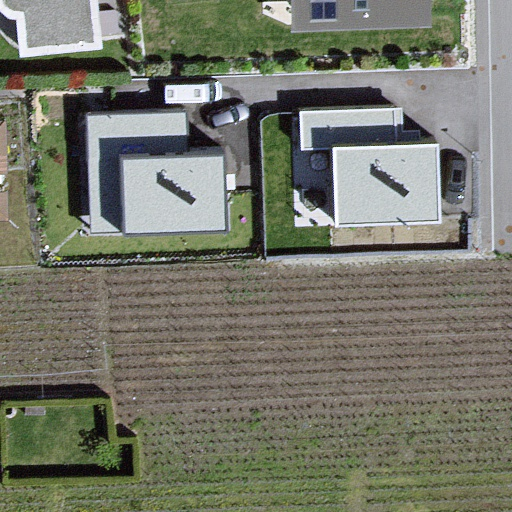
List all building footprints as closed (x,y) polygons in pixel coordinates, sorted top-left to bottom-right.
[(98,0),(5,0),(9,7),(24,10),(29,48),(102,42),(98,0)] [(434,0),(291,0),(294,26),(436,29),(434,0)] [(335,226),(438,223),(436,145),(401,146),(400,108),(302,110),(303,149),(333,149),(335,226)] [(91,231),(224,227),(222,149),(187,150),(186,112),(88,114),(91,231)] [(5,115),(0,115),(0,219),(11,219),(5,115)]
